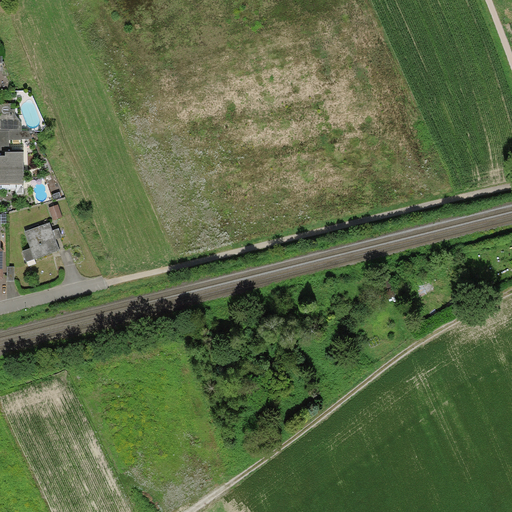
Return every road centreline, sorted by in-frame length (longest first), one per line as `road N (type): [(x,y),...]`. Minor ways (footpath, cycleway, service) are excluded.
road 1 (track): [(106,283),(511,185)]
road 2 (track): [(187,511),(432,327),(511,280)]
road 3 (track): [(250,463),(181,320)]
